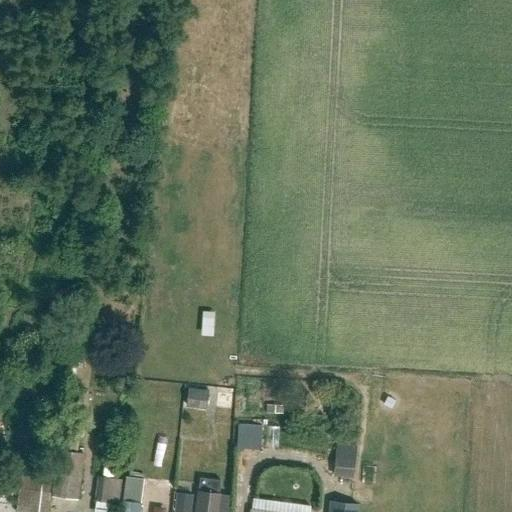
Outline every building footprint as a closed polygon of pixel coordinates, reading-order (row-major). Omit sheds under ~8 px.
[(208,334),(209,310),(196,309),(195,334),(208,334)] [(187,405),(205,407),(207,391),(189,389),(187,405)] [(228,412),(228,391),(212,391),(212,412),(228,412)] [(232,423),(232,447),(257,447),(257,423),(232,423)] [(230,447),(231,426),(218,426),(218,447),(230,447)] [(355,447),(336,446),(334,473),(352,475),(355,447)] [(51,498),(77,501),(83,455),(57,451),(51,498)] [(48,511),(50,493),(49,493),(52,468),(21,464),(15,511),(48,511)] [(118,504),(122,480),(98,477),(95,500),(118,504)] [(219,494),(220,480),(199,478),(198,491),(197,490),(194,511),(229,511),(230,496),(220,495),(220,494),(219,494)] [(156,486),(153,506),(165,508),(168,488),(156,486)] [(177,495),(175,509),(190,511),(192,496),(177,495)] [(122,501),(120,511),(139,511),(141,503),(122,501)] [(357,511),(358,506),(330,503),(329,511),(357,511)]
